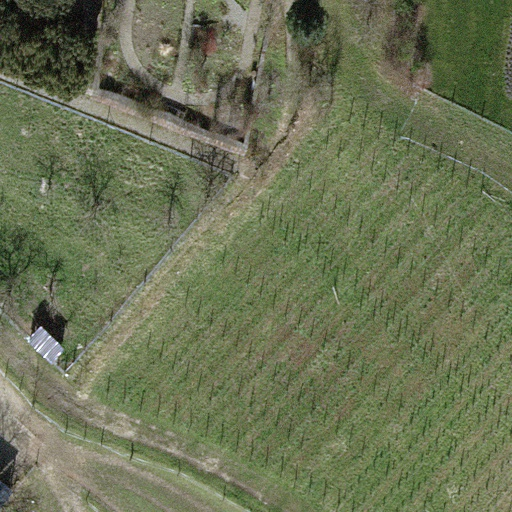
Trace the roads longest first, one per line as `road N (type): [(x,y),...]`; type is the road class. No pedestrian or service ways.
road 1 (track): [(324,0),(331,53),(360,100),(511,172)]
road 2 (track): [(52,392),(276,511)]
